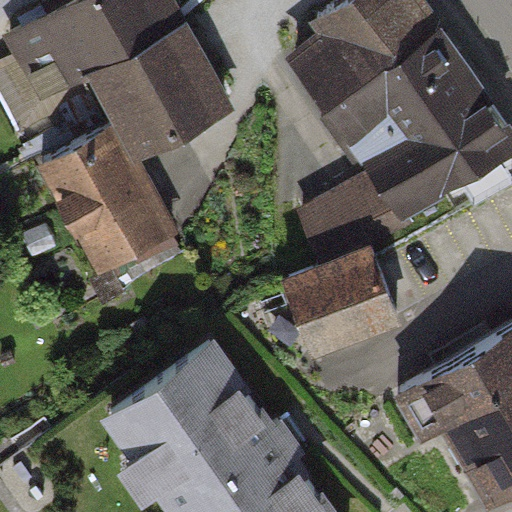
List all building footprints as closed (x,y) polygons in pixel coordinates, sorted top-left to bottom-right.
[(228,98),(179,0),(77,0),(4,37),(37,102),(90,76),(114,124),(41,160),(101,279),(178,240),(131,147),(228,98)] [(511,150),(511,124),(428,0),(369,0),(291,53),(404,222),(511,150)] [(395,321),(369,245),(280,275),(306,351),(395,321)] [(511,482),(511,318),(410,376),(480,500),(511,482)] [(338,511),(210,338),(98,420),(165,511),(338,511)]
